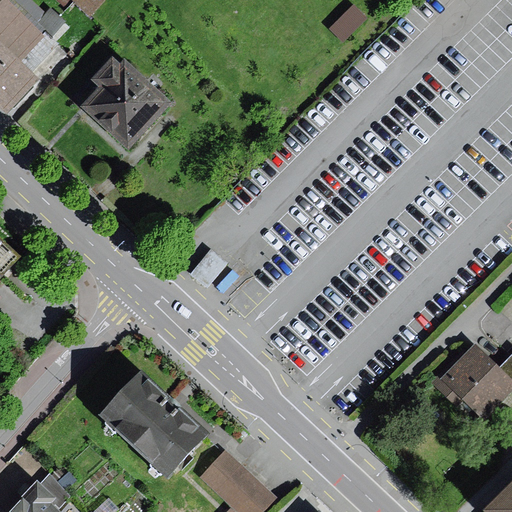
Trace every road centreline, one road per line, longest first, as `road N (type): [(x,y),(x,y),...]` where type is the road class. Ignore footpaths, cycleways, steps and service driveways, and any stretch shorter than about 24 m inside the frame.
road 1 (primary): [(381,511),(136,285)]
road 2 (residential): [(136,285),(0,438)]
road 3 (primary): [(136,285),(0,158)]
road 4 (track): [(152,136),(69,223)]
